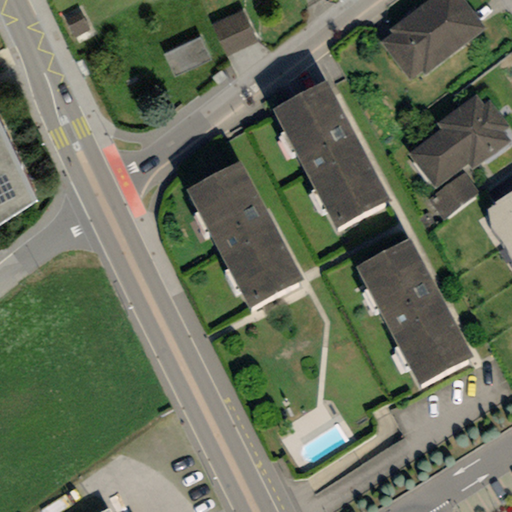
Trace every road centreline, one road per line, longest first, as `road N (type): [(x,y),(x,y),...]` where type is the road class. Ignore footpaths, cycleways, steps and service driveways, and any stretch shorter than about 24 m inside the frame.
road 1 (tertiary): [(100,199),(254,511)]
road 2 (residential): [(100,199),(367,0)]
road 3 (tertiary): [(8,0),(100,199)]
road 4 (residential): [(0,284),(100,199)]
